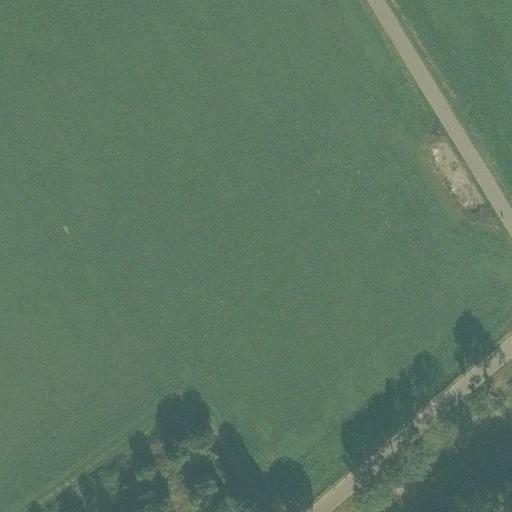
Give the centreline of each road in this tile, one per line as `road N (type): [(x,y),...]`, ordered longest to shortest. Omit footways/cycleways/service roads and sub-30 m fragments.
road 1 (unclassified): [(511,224),(375,0)]
road 2 (unclassified): [(317,511),(511,347)]
